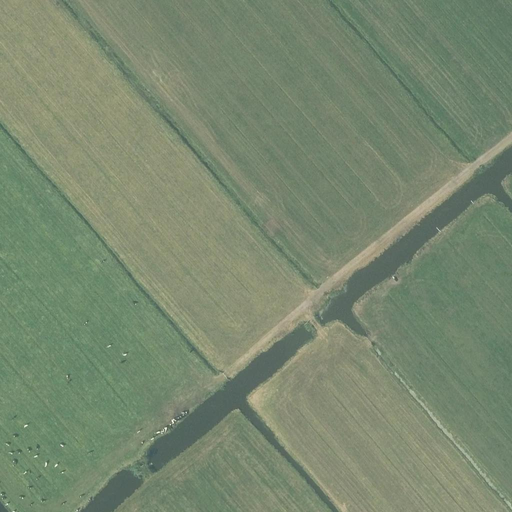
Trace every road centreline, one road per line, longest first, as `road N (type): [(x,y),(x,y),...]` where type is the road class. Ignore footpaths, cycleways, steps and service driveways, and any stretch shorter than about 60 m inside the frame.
road 1 (track): [(302,310),(511,137)]
road 2 (track): [(130,452),(302,310),(276,279)]
